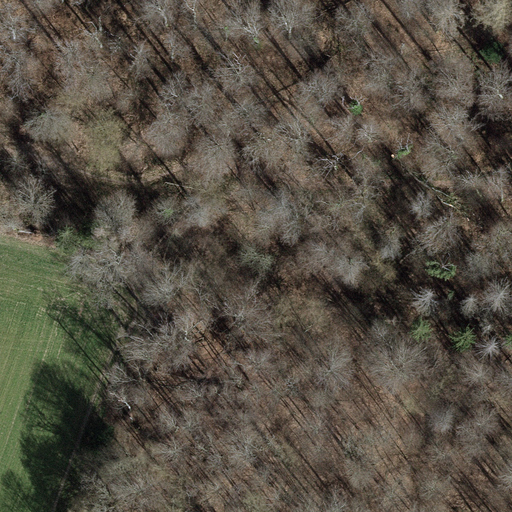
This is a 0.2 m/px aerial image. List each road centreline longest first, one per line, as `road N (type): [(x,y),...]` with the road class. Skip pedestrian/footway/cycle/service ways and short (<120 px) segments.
road 1 (track): [(511,178),(303,178),(204,162),(148,175),(111,173),(0,144)]
road 2 (track): [(0,246),(150,288),(59,511)]
